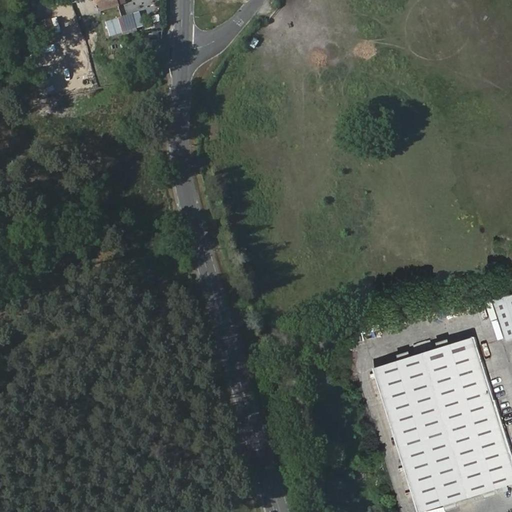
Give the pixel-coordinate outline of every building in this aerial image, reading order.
[(150,0),(131,6),(134,16),(155,10),(152,0),(150,0)] [(64,7),(69,19),(75,16),(71,5),(64,7)] [(81,22),(93,19),(90,9),(78,12),(81,22)] [(117,18),(120,26),(128,23),(125,15),(117,18)] [(511,294),(501,297),(494,299),(507,340),(511,338),(511,294)] [(511,448),(477,338),(394,365),(382,368),(424,498),(428,511),(511,485),(511,448)]
